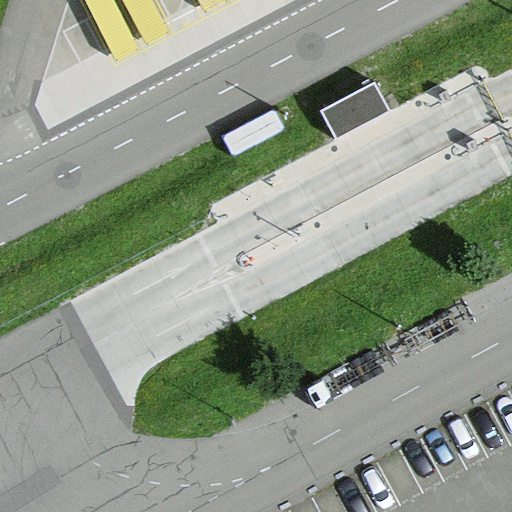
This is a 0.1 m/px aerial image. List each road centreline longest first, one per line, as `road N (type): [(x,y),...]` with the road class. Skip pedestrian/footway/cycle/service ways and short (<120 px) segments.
road 1 (unclassified): [(511,333),(256,473)]
road 2 (unclassified): [(256,473),(206,485),(155,482),(106,465),(38,422),(10,417)]
